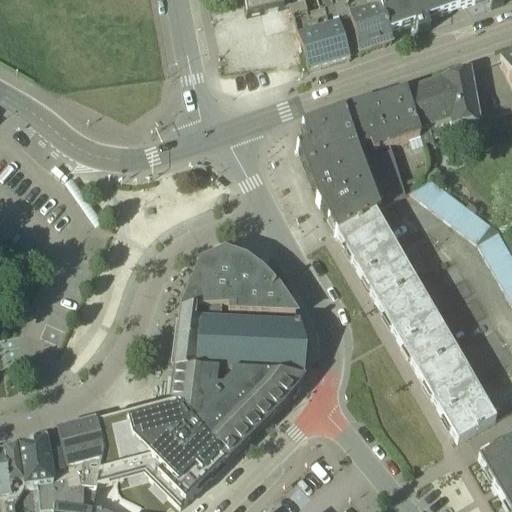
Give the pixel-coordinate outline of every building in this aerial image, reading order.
[(242,0),(245,21),(281,14),(277,0),(242,0)] [(357,57),(341,0),(326,0),(330,12),(307,19),(302,7),(288,13),(307,75),(357,57)] [(341,0),(357,57),(390,46),(387,37),(376,0),(341,0)] [(376,0),(387,37),(456,12),(451,0),(376,0)] [(451,0),(456,12),(491,0),(451,0)] [(138,106),(167,104),(160,22),(91,27),(77,64),(80,65),(112,63),(103,86),(103,85),(96,106),(96,111),(131,123),(138,106)] [(511,58),(498,63),(511,89),(511,58)] [(441,84),(455,131),(479,126),(468,76),(441,84)] [(441,84),(403,96),(423,151),(432,148),(431,145),(452,137),(450,132),(455,131),(441,84)] [(410,154),(423,151),(403,96),(372,107),(388,151),(407,145),(410,154)] [(402,201),(388,151),(372,107),(342,118),(377,215),(402,201)] [(315,205),(334,241),(372,219),(377,215),(342,118),(306,133),(309,149),(297,153),(315,205)] [(70,184),(63,189),(93,234),(101,229),(70,184)] [(475,252),(490,232),(428,186),(407,199),(475,252)] [(412,287),(372,219),(334,241),(374,309),(412,287)] [(511,264),(511,263),(497,239),(475,252),(511,314),(511,264)] [(199,271),(180,317),(226,314),(226,321),(293,323),(276,297),(258,279),(242,267),(222,261),(199,271)] [(452,356),(412,287),(374,309),(414,378),(452,356)] [(297,333),(293,323),(226,321),(226,314),(180,317),(172,378),(301,384),(304,359),(297,333)] [(493,427),(452,356),(414,378),(455,449),(493,427)] [(222,469),(301,384),(172,378),(168,411),(222,469)] [(168,411),(127,421),(132,455),(173,446),(190,503),(222,469),(168,411)] [(126,499),(132,455),(127,421),(95,432),(103,468),(95,495),(126,499)] [(55,437),(56,443),(45,448),(48,460),(53,510),(82,511),(83,493),(95,495),(103,468),(95,432),(94,426),(55,437)] [(511,511),(511,442),(475,464),(504,511),(511,511)] [(45,448),(16,457),(21,495),(34,493),(37,511),(47,511),(53,510),(48,460),(45,448)] [(16,457),(2,460),(9,498),(21,495),(16,457)] [(2,460),(0,460),(0,511),(10,511),(9,508),(9,498),(2,460)]
